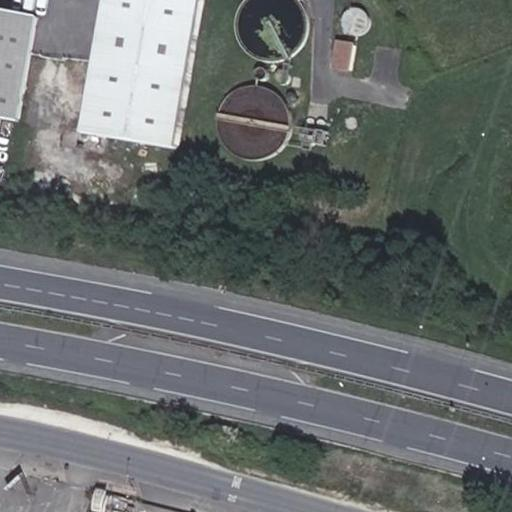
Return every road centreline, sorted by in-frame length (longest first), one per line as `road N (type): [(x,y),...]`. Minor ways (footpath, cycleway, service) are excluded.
road 1 (trunk): [(511,397),(0,280)]
road 2 (trunk): [(0,341),(511,456)]
road 3 (unclassified): [(311,511),(0,429)]
